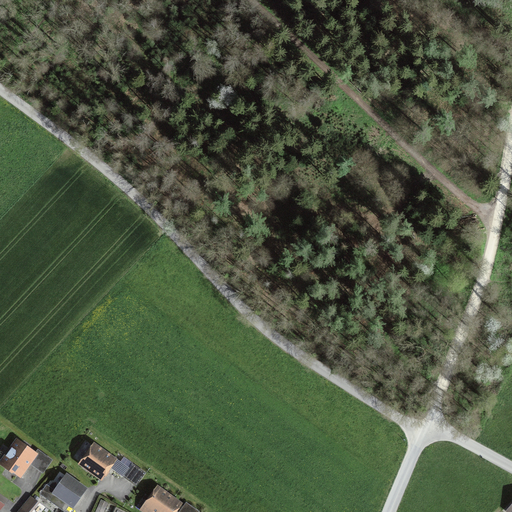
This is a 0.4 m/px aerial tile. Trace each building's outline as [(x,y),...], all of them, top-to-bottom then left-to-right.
[(32,456),(15,444),(1,465),(18,477),(32,456)] [(111,463),(94,451),(84,465),(100,477),(111,463)] [(148,475),(134,466),(125,479),(138,488),(148,475)] [(57,491),(50,486),(44,495),(64,508),(68,503),(72,506),(83,489),(66,477),(57,491)] [(172,511),(178,504),(157,490),(145,507),(152,511),(172,511)] [(101,500),(95,511),(103,511),(108,503),(101,500)] [(30,511),(34,507),(29,503),(21,511),(30,511)]
